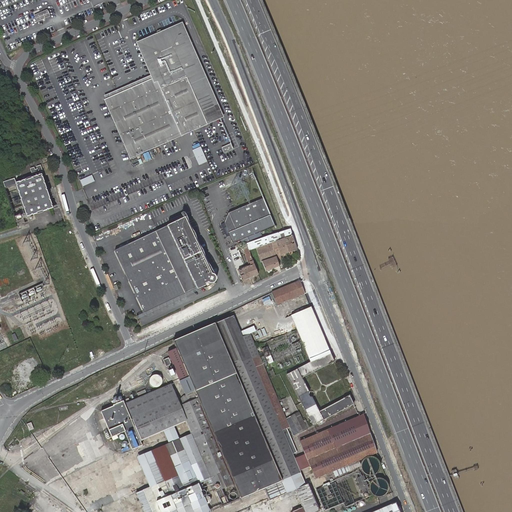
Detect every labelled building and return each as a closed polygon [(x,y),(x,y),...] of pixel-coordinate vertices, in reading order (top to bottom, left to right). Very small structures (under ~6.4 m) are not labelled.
[(34,15),(37,22),(50,16),(47,10),(34,15)] [(208,125),(225,118),(183,22),(137,42),(151,75),(153,79),(156,77),(142,45),(181,28),(204,80),(191,86),(208,125)] [(106,99),(105,100),(131,158),(195,131),(202,128),(208,125),(191,86),(204,80),(181,28),(142,45),(156,77),(153,79),(106,99)] [(151,75),(105,96),(106,99),(153,79),(151,75)] [(222,148),(225,153),(234,149),(231,144),(222,148)] [(200,146),(192,150),(198,165),(207,162),(200,146)] [(34,166),(30,168),(32,174),(42,171),(40,164),(36,166),(37,168),(34,169),(34,166)] [(15,182),(15,183),(27,216),(53,207),(41,173),(15,182)] [(92,175),(80,180),(83,186),(94,181),(92,175)] [(15,182),(14,177),(3,181),(5,187),(15,183),(15,182)] [(229,213),(225,223),(233,243),(275,226),(263,199),(229,213)] [(212,274),(185,217),(167,226),(197,288),(206,284),(205,282),(207,281),(208,282),(209,283),(211,284),(213,284),(214,283),(215,282),(216,281),(216,279),(216,277),(215,276),(214,275),(213,274),(212,274)] [(167,226),(115,250),(144,313),(197,288),(167,226)] [(246,244),(248,250),(255,247),(271,242),(293,235),(291,229),(284,232),(246,244)] [(276,257),(297,250),(293,235),(271,242),(276,257)] [(26,261),(33,281),(49,275),(45,265),(46,265),(43,255),(40,256),(35,240),(24,243),(28,253),(30,253),(32,259),(26,261)] [(266,271),(279,266),(276,257),(271,242),(255,247),(261,261),(262,261),(266,271)] [(246,267),(250,278),(258,274),(248,250),(246,244),(242,245),(249,265),(247,265),(248,267),(246,267)] [(238,270),(242,281),(250,278),(246,267),(238,270)] [(277,304),(305,293),(299,281),(272,293),(272,294),(276,303),(277,304)] [(334,361),(313,312),(311,307),(291,316),(296,330),(310,362),(286,375),(312,426),(353,404),(349,395),(319,411),(311,397),(310,396),(309,395),(310,393),(302,378),(334,361)] [(296,452),(286,428),(290,426),(294,434),(307,428),(300,411),(287,417),(270,378),(260,356),(255,345),(250,334),(242,337),(233,316),(173,341),(176,349),(167,353),(186,396),(182,397),(181,400),(183,405),(180,407),(170,384),(126,403),(142,440),(186,422),(190,433),(136,457),(148,486),(135,492),(143,511),(208,511),(210,511),(198,481),(208,477),(211,484),(214,482),(217,490),(236,482),(242,496),(264,487),(299,471),(294,458),(292,454),(296,452)] [(267,347),(262,349),(268,364),(274,363),(267,347)] [(28,369),(34,367),(31,358),(25,360),(28,369)] [(10,382),(30,372),(25,361),(5,370),(10,382)] [(150,379),(149,381),(150,383),(150,385),(152,386),(153,387),(155,388),(157,387),(159,387),(161,385),(162,383),(162,382),(162,380),(161,378),(160,376),(158,375),(156,375),(154,375),(152,376),(151,377),(150,379)] [(140,440),(123,402),(101,411),(111,437),(124,431),(129,445),(140,440)] [(374,458),(377,456),(363,415),(300,441),(305,454),(294,458),(299,471),(309,467),(314,479),(332,471),(358,461),(371,455),(374,458)] [(33,434),(20,443),(23,447),(36,438),(33,434)] [(361,467),(362,471),(364,473),(366,475),(369,476),(372,476),(375,475),(377,473),(379,471),(380,468),(380,465),(379,462),(377,459),(375,458),(374,458),(372,457),(369,457),(366,458),(364,460),(362,462),(361,465),(361,467)] [(358,461),(332,471),(335,477),(360,467),(358,461)] [(48,479),(51,475),(45,470),(42,475),(48,479)] [(264,487),(269,500),(298,488),(305,483),(299,471),(264,487)] [(356,479),(362,493),(369,490),(363,477),(356,479)] [(369,486),(369,489),(370,492),(372,495),(374,496),(377,497),(380,497),(383,496),(385,495),(387,492),(388,489),(388,486),(387,483),(385,481),(383,479),(380,478),(377,478),(374,479),(372,481),(370,484),(369,486)] [(66,491),(63,495),(79,505),(83,499),(71,491),(69,493),(66,491)] [(399,511),(395,501),(379,508),(369,511),(399,511)]
